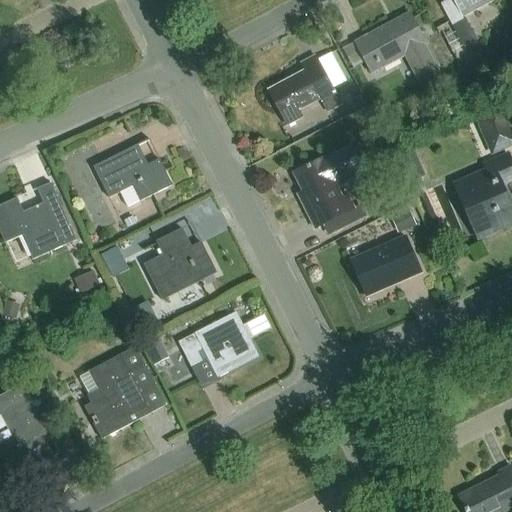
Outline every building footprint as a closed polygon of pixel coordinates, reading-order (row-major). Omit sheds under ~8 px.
[(464,21),(452,0),(450,0),(441,5),(464,49),(478,41),(466,19),(464,21)] [(455,0),(464,15),(491,0),(455,0)] [(356,43),(372,73),(404,57),(418,84),(440,72),(410,15),(356,43)] [(286,84),(270,92),(284,119),(287,125),(301,118),(298,112),(319,100),(327,116),(343,107),(337,96),(332,88),(346,81),(332,55),(318,62),(315,57),(302,64),(307,72),(286,84)] [(441,75),(421,86),(425,94),(445,84),(441,75)] [(354,112),(365,106),(360,97),(350,103),(354,112)] [(511,130),(501,106),(474,118),(492,157),(511,148),(511,130)] [(138,146),(94,169),(110,200),(121,194),(128,209),(141,203),(173,187),(160,161),(148,167),(138,146)] [(342,200),(336,188),(366,174),(352,146),(294,175),(308,202),(303,204),(316,230),(354,211),(347,198),(342,200)] [(399,158),(410,184),(426,177),(415,151),(399,158)] [(511,209),(502,187),(511,182),(511,163),(508,156),(484,166),(486,172),(454,186),(478,241),(511,226),(511,209)] [(18,200),(0,207),(0,231),(6,245),(22,238),(33,262),(77,242),(58,199),(24,214),(18,200)] [(399,234),(417,227),(410,212),(393,219),(399,234)] [(136,224),(133,217),(124,222),(127,228),(136,224)] [(183,230),(157,243),(163,256),(144,266),(162,302),(217,275),(202,244),(192,249),(183,230)] [(406,238),(351,262),(367,297),(421,274),(406,238)] [(118,247),(102,255),(113,277),(129,269),(118,247)] [(100,286),(94,272),(75,280),(81,295),(100,286)] [(17,321),(21,306),(7,302),(3,317),(17,321)] [(237,314),(179,343),(192,369),(208,361),(218,380),(259,358),(237,314)] [(158,338),(143,346),(151,360),(166,352),(158,338)] [(92,398),(96,406),(89,410),(94,419),(93,420),(96,427),(98,426),(105,439),(102,440),(103,441),(134,424),(134,423),(131,425),(126,416),(133,412),(135,415),(148,407),(142,395),(157,387),(137,349),(90,373),(90,374),(92,373),(103,393),(92,398)] [(23,385),(0,397),(0,417),(1,417),(13,438),(0,445),(0,452),(15,480),(41,466),(34,452),(54,441),(23,385)] [(459,497),(466,511),(506,511),(511,509),(511,467),(499,473),(501,477),(459,497)]
